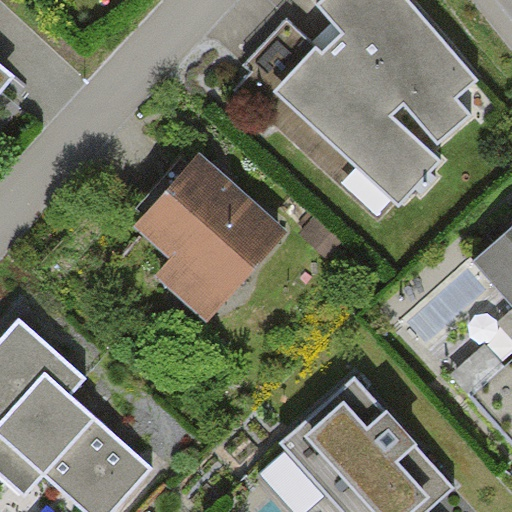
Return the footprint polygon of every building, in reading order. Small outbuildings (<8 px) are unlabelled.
[(503,98),(414,0),(332,0),(329,3),(347,32),(284,97),(409,209),(503,98)] [(0,105),(24,76),(0,56),(0,105)] [(275,242),(190,161),(137,217),(179,256),(152,284),(196,325),(275,242)] [(511,243),(480,273),(511,307),(511,243)] [(15,310),(0,327),(0,468),(25,490),(44,468),(93,511),(115,511),(155,467),(69,392),(86,373),(15,310)] [(462,489),(363,378),(287,447),(345,511),(444,511),(441,508),(462,489)]
